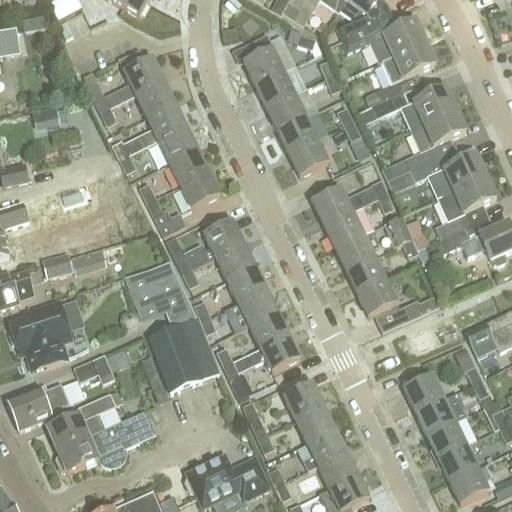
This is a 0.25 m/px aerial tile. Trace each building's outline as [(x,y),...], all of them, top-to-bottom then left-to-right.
[(33,0),(28,4),(35,14),(46,6),(41,0),(33,0)] [(57,27),(82,15),(74,0),(61,0),(57,5),(50,8),(55,22),(57,27)] [(102,0),(140,21),(151,0),(102,0)] [(246,0),(262,9),(267,0),(246,0)] [(293,25),(308,0),(292,0),(282,18),(293,25)] [(348,7),(352,0),(308,0),(293,25),(303,31),(319,5),(339,19),(348,7)] [(393,20),(387,9),(380,3),(382,0),(352,0),(348,7),(340,17),(353,27),(337,34),(342,46),(366,35),(393,20)] [(233,18),(241,10),(232,2),(224,10),(233,18)] [(24,37),(46,33),(44,20),(22,24),(24,37)] [(400,33),(393,20),(366,35),(342,46),(347,57),(371,47),(384,41),(393,62),(426,48),(416,26),(400,33)] [(0,61),(20,58),(15,33),(0,36),(0,61)] [(312,55),(316,44),(300,39),(297,50),(312,55)] [(255,91),(282,77),(272,56),(273,55),(266,41),(252,48),(258,61),(244,68),(255,91)] [(426,48),(393,62),(381,67),(381,68),(391,90),(399,86),(403,84),(436,69),(426,48)] [(136,101),(164,87),(152,64),(124,77),(130,89),(104,102),(102,98),(93,102),(101,118),(109,114),(109,113),(135,100),(136,101)] [(325,83),(336,79),(334,75),(330,65),(320,69),(325,83)] [(336,79),(338,84),(349,79),(345,70),(334,75),(336,79)] [(266,114),(294,100),(282,77),(255,91),(266,114)] [(332,99),(342,95),(338,84),(336,79),(325,83),(332,99)] [(404,97),(399,86),(391,90),(375,97),(380,108),(404,97)] [(147,123),(175,110),(164,87),(136,101),(147,123)] [(401,112),(411,135),(424,129),(456,114),(446,92),(414,107),(409,109),(404,97),(380,108),(376,110),(370,113),(359,118),(364,129),(385,119),(401,112)] [(277,136),(305,122),(294,100),(266,114),(277,136)] [(158,146),(186,132),(175,110),(147,123),(152,134),(123,148),(129,160),(158,146)] [(55,112),(32,117),(36,135),(59,131),(55,112)] [(344,132),(354,127),(347,113),(337,118),(344,132)] [(107,131),(116,127),(109,114),(101,118),(107,131)] [(424,129),(411,135),(421,157),(429,153),(434,151),(466,136),(456,114),(424,129)] [(289,159),(316,145),(305,122),(277,136),(289,159)] [(354,152),(362,148),(360,142),(361,141),(354,127),(344,132),(351,146),(354,152)] [(169,169),(197,155),(186,132),(158,146),(169,169)] [(300,182),(327,168),(316,145),(289,159),(300,182)] [(112,151),(119,165),(129,160),(123,148),(122,146),(112,151)] [(410,175),(434,164),(429,153),(405,164),(410,175)] [(180,191),(208,178),(197,155),(169,169),(180,191)] [(487,182),(476,159),(440,176),(434,164),(410,175),(415,187),(432,179),(442,202),(454,196),(454,197),(487,182)] [(126,179),(136,174),(129,160),(119,165),(126,179)] [(0,174),(4,191),(29,186),(25,168),(0,173),(0,174)] [(390,171),(381,175),(387,186),(395,182),(390,171)] [(192,215),(220,201),(208,178),(180,191),(192,215)] [(454,196),(442,202),(436,205),(447,227),(460,221),(465,219),(464,218),(497,203),(487,182),(454,197),(454,196)] [(372,189),(378,204),(388,199),(382,185),(372,189)] [(171,196),(166,187),(152,194),(149,189),(139,194),(146,208),(156,203),(157,203),(171,196)] [(352,217),(342,196),(340,193),(312,207),(324,230),(352,217)] [(385,219),(395,214),(388,199),(378,204),(385,219)] [(73,200),(31,210),(34,221),(76,210),(73,200)] [(163,216),(157,203),(156,203),(146,208),(164,242),(187,231),(180,218),(171,222),(167,215),(163,216)] [(8,247),(4,236),(29,228),(23,209),(0,216),(0,266),(0,267),(0,266),(0,265),(9,263),(5,248),(8,247)] [(363,211),(352,217),(324,230),(335,253),(363,239),(374,234),(363,211)] [(411,216),(408,211),(401,214),(403,219),(411,216)] [(394,253),(402,249),(413,243),(407,230),(403,221),(384,229),(394,253)] [(440,243),(465,232),(460,221),(436,232),(440,243)] [(216,263),(244,249),(232,226),(204,240),(211,253),(205,256),(202,250),(184,259),(184,260),(175,265),(182,279),(192,274),(193,275),(216,263)] [(511,255),(511,235),(508,228),(471,244),(466,234),(465,234),(465,232),(440,243),(441,245),(426,252),(432,263),(463,249),(468,261),(486,253),(491,265),(492,265),(494,269),(498,270),(505,267),(507,263),(505,259),(511,255)] [(346,276),(374,262),(363,239),(335,253),(346,276)] [(417,256),(426,252),(429,250),(424,240),(413,245),(415,250),(417,256)] [(409,264),(419,259),(417,256),(415,250),(413,245),(413,243),(402,249),(409,264)] [(227,286),(255,272),(244,249),(216,263),(227,286)] [(47,282),(72,275),(69,263),(68,259),(43,265),(47,282)] [(85,259),(69,263),(72,275),(73,278),(89,274),(85,259)] [(357,298),(385,285),(374,262),(346,276),(357,298)] [(197,322),(170,266),(149,275),(155,291),(159,289),(169,315),(165,316),(172,332),(197,322)] [(238,309),(266,295),(255,272),(227,286),(238,309)] [(190,294),(200,289),(193,275),(192,274),(182,279),(190,294)] [(12,287),(9,279),(0,281),(0,313),(18,307),(16,300),(31,294),(27,282),(12,287)] [(369,322),(397,308),(385,285),(357,298),(369,322)] [(249,331),(277,318),(266,295),(238,309),(249,331)] [(438,313),(433,302),(419,308),(417,305),(394,315),(401,330),(438,313)] [(194,310),(200,325),(210,322),(204,307),(194,310)] [(19,355),(69,339),(59,308),(30,317),(32,322),(11,329),(13,335),(9,339),(12,348),(18,350),(19,355)] [(131,335),(137,332),(139,325),(136,319),(129,317),(123,321),(121,327),(125,333),(131,335)] [(260,354),(288,340),(277,318),(249,331),(260,354)] [(210,322),(200,325),(206,340),(213,338),(214,337),(215,337),(210,322)] [(171,398),(202,386),(219,379),(210,353),(206,341),(205,341),(199,324),(149,343),(171,398)] [(511,328),(492,338),(499,353),(500,357),(511,351),(511,328)] [(488,340),(483,329),(465,338),(471,349),(477,363),(499,353),(492,338),(488,340)] [(66,364),(61,348),(71,345),(69,339),(19,355),(21,359),(27,357),(33,375),(66,364)] [(272,377),(300,364),(288,340),(260,354),(233,367),(223,372),(239,405),(253,399),(244,380),(241,382),(239,378),(266,365),(272,377)] [(223,372),(233,367),(227,353),(216,358),(223,372)] [(115,384),(105,359),(73,373),(80,388),(98,379),(102,389),(115,384)] [(144,374),(150,388),(160,384),(155,369),(152,362),(141,366),(144,374)] [(473,390),(483,385),(476,371),(465,376),(473,390)] [(416,417),(443,404),(432,381),(404,394),(416,417)] [(480,405),(490,400),(483,385),(473,390),(480,405)] [(71,410),(62,388),(42,396),(40,391),(7,404),(20,436),(53,423),(50,418),(71,410)] [(295,426),(324,412),(312,389),(284,402),(295,426)] [(58,455),(88,441),(82,426),(116,412),(111,400),(76,415),(78,420),(48,433),(58,455)] [(427,440),(454,427),(443,404),(416,417),(427,440)] [(253,436),(264,431),(252,407),(242,412),(253,436)] [(511,409),(510,411),(502,415),(506,423),(511,420),(511,409)] [(306,449),(335,435),(324,412),(295,426),(306,449)] [(492,420),(499,433),(509,429),(506,423),(502,415),(492,420)] [(125,452),(152,441),(143,418),(88,441),(58,455),(60,461),(57,462),(56,465),(61,475),(64,476),(66,475),(67,477),(98,464),(95,458),(122,446),(125,452)] [(438,463),(465,449),(454,427),(427,440),(438,463)] [(511,434),(509,429),(499,433),(506,448),(511,445),(511,434)] [(264,459),(275,454),(264,431),(253,436),(264,459)] [(308,476),(346,457),(335,435),(306,449),(313,461),(303,466),(308,476)] [(449,486),(476,472),(465,449),(438,463),(449,486)] [(357,480),(346,457),(308,476),(308,477),(318,473),(329,494),(357,480)] [(233,483),(224,463),(188,480),(189,483),(187,484),(185,489),(189,497),(194,499),(196,498),(202,511),(204,511),(248,492),(253,501),(268,494),(255,465),(239,472),(242,479),(233,483)] [(476,472),(449,486),(460,509),(488,495),(484,487),(476,472)] [(268,478),(275,493),(285,488),(278,473),(268,478)] [(337,511),(351,511),(368,504),(357,480),(329,494),(337,511)] [(511,497),(511,481),(495,490),(493,491),(494,494),(499,504),(511,497)] [(285,488),(275,493),(282,507),(291,503),(285,488)] [(11,507),(2,492),(0,492),(0,511),(15,511),(12,507),(11,507)] [(159,511),(153,497),(136,503),(116,511),(159,511)] [(177,511),(172,501),(158,507),(160,511),(177,511)]
